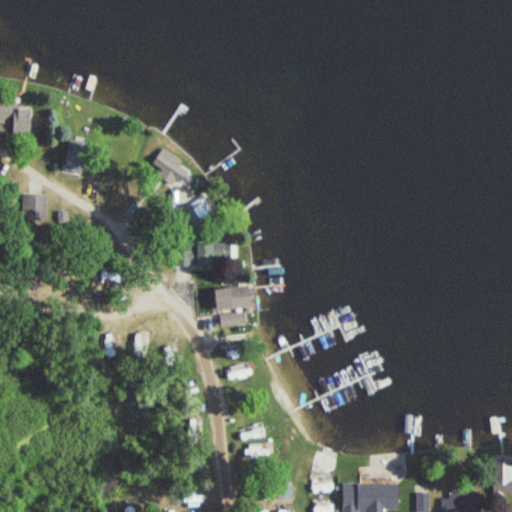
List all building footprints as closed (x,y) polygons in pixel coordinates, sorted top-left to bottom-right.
[(193,219),(208,215),(205,203),(190,207),(193,219)] [(191,244),(191,251),(174,251),(174,264),(227,264),(227,244),(191,244)] [(243,309),(242,288),(206,289),(207,311),(243,309)] [(385,511),(427,511),(427,493),(385,493),(385,511)] [(476,510),(476,493),(439,493),(439,510),(476,510)] [(202,508),(202,499),(185,499),(185,508),(202,508)]
